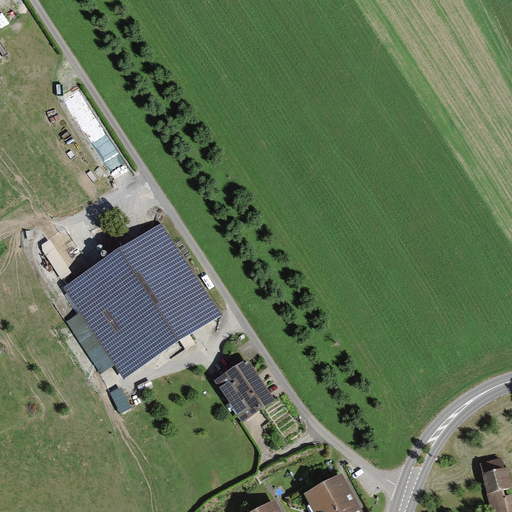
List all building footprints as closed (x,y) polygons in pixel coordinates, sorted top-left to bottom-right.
[(76,81),(59,89),(63,96),(79,88),(76,81)] [(124,381),(221,316),(161,225),(63,290),(124,381)] [(41,247),(62,280),(73,274),(51,240),(41,247)] [(215,383),(243,424),(276,402),(248,361),(215,383)] [(480,465),(491,511),(511,511),(511,496),(506,498),(504,491),(511,489),(511,487),(508,469),(504,470),(501,460),(480,465)] [(303,496),(311,511),(361,511),(359,507),(341,475),(303,496)] [(280,511),(275,502),(256,511),(280,511)]
